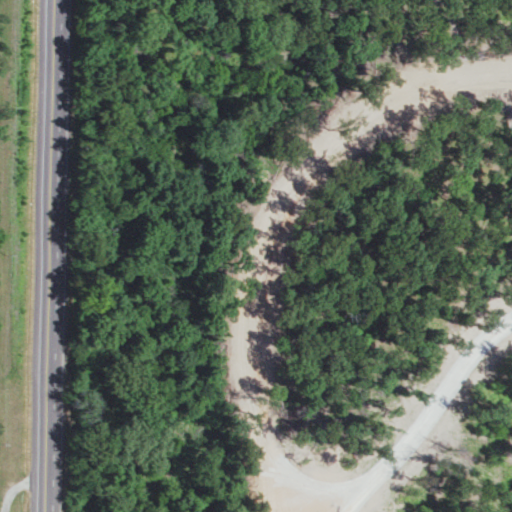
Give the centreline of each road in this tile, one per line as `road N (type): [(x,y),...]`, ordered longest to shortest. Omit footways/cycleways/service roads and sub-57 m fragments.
road 1 (residential): [(277,511),(260,331),(268,250),(306,169),(365,108),(426,74),(511,60)]
road 2 (primary): [(44,511),(58,0)]
road 3 (residential): [(317,511),(372,480),(485,346),(511,328)]
